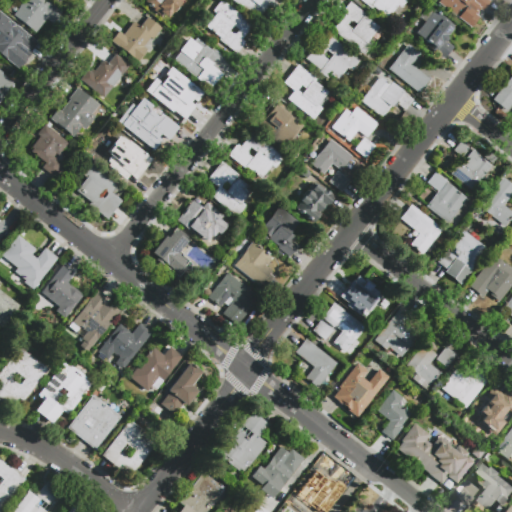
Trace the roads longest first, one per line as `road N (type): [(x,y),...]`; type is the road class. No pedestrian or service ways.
road 1 (residential): [(353,234),(511,361),(471,115),(453,100)]
road 2 (residential): [(246,368),(511,22)]
road 3 (residential): [(112,256),(310,0)]
road 4 (residential): [(0,171),(246,368)]
road 5 (residential): [(246,368),(430,511)]
road 6 (residential): [(135,511),(246,368)]
road 7 (residential): [(0,136),(119,0)]
road 8 (residential): [(0,430),(69,462),(137,508)]
